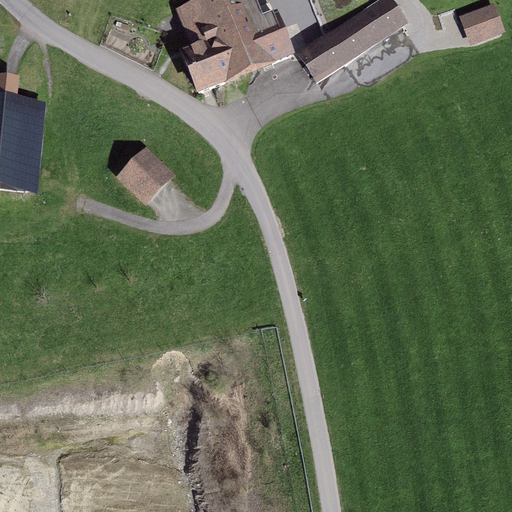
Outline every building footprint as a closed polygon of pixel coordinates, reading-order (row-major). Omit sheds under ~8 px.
[(234,22),(254,72),(291,58),(270,4),(255,10),(251,0),(215,0),(212,2),(222,27),(234,22)] [(222,27),(212,2),(181,13),(193,42),(198,40),(202,51),(185,58),(199,94),(254,72),(234,22),(222,27)] [(392,9),(304,64),(321,90),(408,35),(392,9)] [(500,35),(491,10),(467,20),(476,44),(500,35)] [(47,119),(0,113),(0,205),(37,210),(47,119)] [(151,160),(119,192),(146,218),(177,185),(151,160)]
